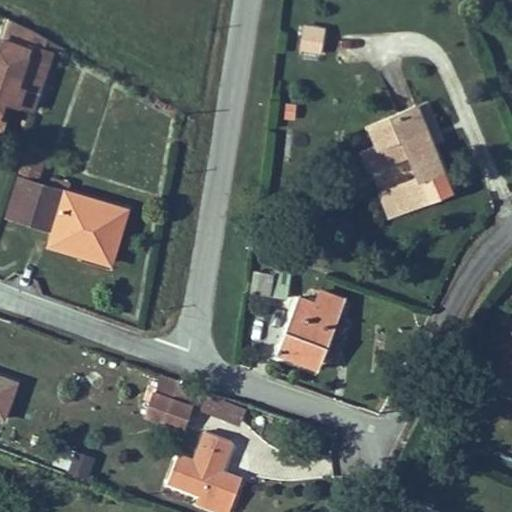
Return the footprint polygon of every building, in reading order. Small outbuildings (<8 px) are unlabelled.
[(0,97),(23,103),(39,44),(49,47),(50,39),(19,23),(0,12),(0,97)] [(311,17),(291,14),(288,38),(308,41),(311,17)] [(413,91),(404,94),(419,134),(428,130),(413,91)] [(387,196),(436,177),(419,134),(404,94),(360,111),(366,130),(351,134),(360,157),(396,143),(405,165),(379,175),(387,196)] [(18,135),(11,159),(31,165),(38,140),(18,135)] [(0,202),(45,216),(40,231),(101,249),(117,195),(56,177),(59,169),(43,164),(41,173),(10,164),(0,197),(0,202)] [(253,267),(250,292),(270,294),(272,269),(253,267)] [(263,335),(308,353),(332,285),(305,277),(302,286),(284,280),(263,335)] [(511,368),(511,319),(506,318),(494,364),(511,368)] [(157,361),(152,375),(188,387),(192,375),(177,370),(178,368),(157,361)] [(0,419),(4,420),(19,376),(0,370),(0,419)] [(243,393),(192,375),(188,387),(186,392),(238,410),(243,393)] [(178,413),(185,394),(150,382),(143,401),(178,413)] [(169,468),(201,479),(230,490),(239,465),(240,462),(222,455),(232,426),(214,420),(203,416),(193,445),(179,439),(169,468)] [(88,476),(95,454),(74,447),(66,469),(88,476)] [(227,497),(230,490),(201,479),(198,488),(227,497)]
